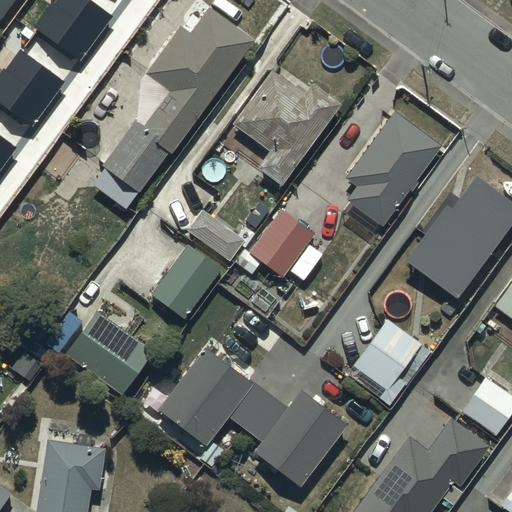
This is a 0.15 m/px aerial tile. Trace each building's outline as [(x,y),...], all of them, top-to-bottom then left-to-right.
[(0,0),(0,17),(12,0),(0,0)] [(52,3),(34,28),(79,61),(113,16),(90,0),(58,0),(55,5),(52,3)] [(250,36),(207,6),(189,31),(179,24),(137,84),(137,112),(101,164),(104,166),(92,183),(127,208),(167,150),(170,152),(250,36)] [(3,69),(0,72),(0,105),(30,127),(64,82),(21,51),(6,71),(3,69)] [(279,184),(336,102),(307,82),(300,92),(267,68),(229,123),(266,149),(254,166),(279,184)] [(417,180),(414,178),(438,143),(390,110),(344,177),(355,185),(344,200),(381,225),(407,188),(410,190),(417,180)] [(43,205),(85,148),(62,132),(41,161),(44,163),(37,172),(36,171),(22,190),(43,205)] [(0,168),(16,147),(0,135),(0,168)] [(404,252),(456,291),(511,218),(511,195),(471,164),(404,252)] [(279,275),(312,231),(281,207),(248,252),(241,247),(232,259),(250,273),(260,260),(279,275)] [(201,209),(187,228),(227,259),(242,239),(201,209)] [(182,317),(218,267),(184,243),(148,293),(182,317)] [(511,275),(491,304),(511,320),(511,275)] [(150,348),(94,308),(62,352),(118,392),(150,348)] [(429,349),(384,317),(351,364),(355,367),(348,376),(388,404),(403,382),(405,384),(429,349)] [(297,485),(344,422),(297,387),(283,404),(204,345),(156,408),(204,444),(226,415),(257,439),(249,449),(297,485)] [(459,410),(494,435),(511,408),(511,395),(483,376),(459,410)] [(426,448),(407,434),(349,511),(426,511),(451,479),(457,484),(487,444),(449,416),(426,448)] [(104,446),(44,438),(33,511),(85,511),(89,486),(98,487),(104,446)] [(0,479),(0,500),(10,487),(0,479)] [(511,511),(511,481),(496,502),(509,511),(511,511)]
